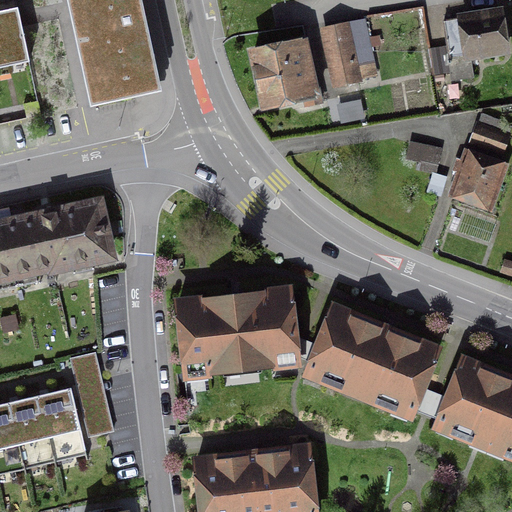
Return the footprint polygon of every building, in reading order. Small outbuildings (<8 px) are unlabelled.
[(69,0),(70,3),(72,11),(74,23),(92,102),(156,88),(136,0),(69,0)] [(0,66),(29,60),(27,52),(17,6),(0,10),(0,66)] [(504,52),(498,14),(443,23),(446,48),(428,50),(432,76),(451,73),(449,60),(504,52)] [(356,82),(344,28),(322,32),(334,87),(356,82)] [(317,97),(305,42),(252,54),(264,109),(317,97)] [(506,138),(475,127),(464,158),(452,193),(488,206),(502,168),(496,166),(506,138)] [(420,169),(421,163),(435,166),(439,151),(409,145),(406,160),(416,162),(414,168),(420,169)] [(0,291),(15,288),(36,283),(34,271),(51,267),(52,270),(70,266),(72,275),(92,271),(90,261),(108,257),(97,205),(53,215),(1,226),(0,226),(0,291)] [(296,362),(289,294),(176,307),(184,375),(296,362)] [(306,372),(411,414),(435,354),(330,312),(306,372)] [(112,433),(94,352),(68,357),(86,438),(112,433)] [(511,455),(511,385),(460,364),(435,424),(511,455)] [(0,472),(21,467),(52,461),(82,454),(68,390),(53,394),(38,397),(22,400),(7,404),(0,405),(0,472)] [(314,511),(307,450),(194,464),(199,511),(314,511)]
